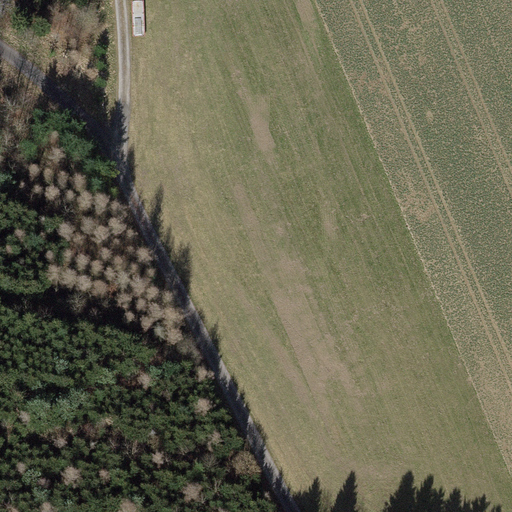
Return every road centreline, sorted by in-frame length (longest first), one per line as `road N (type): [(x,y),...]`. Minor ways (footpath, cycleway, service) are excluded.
road 1 (track): [(293,511),(115,157),(86,119),(0,47)]
road 2 (track): [(121,0),(126,84),(115,157)]
